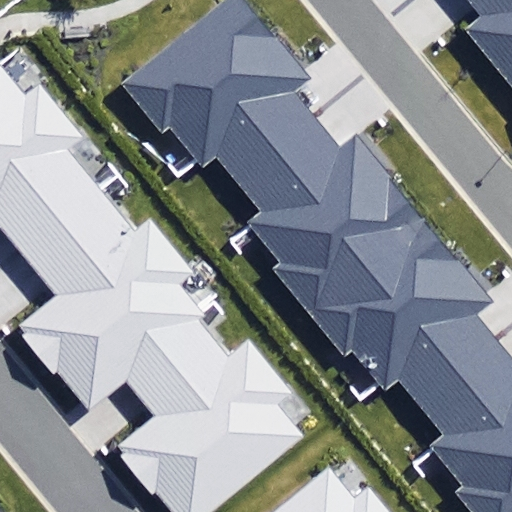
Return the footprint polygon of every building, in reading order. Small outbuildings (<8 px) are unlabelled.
[(234,179),(313,115),(294,91),(311,78),(248,0),(226,0),(122,84),(161,132),(170,125),(203,166),(216,156),(234,179)] [(511,0),(468,0),(482,17),(466,30),(511,86),(511,0)] [(0,223),(22,251),(100,188),(69,149),(83,138),(39,83),(24,95),(0,64),(0,223)] [(306,310),(423,216),(357,133),(339,147),(313,115),(234,179),(262,213),(249,223),(280,263),(273,269),(306,310)] [(87,409),(125,378),(199,320),(204,316),(178,284),(193,272),(151,220),(136,232),(100,188),(22,251),(57,296),(20,326),(25,332),(21,335),(53,374),(56,372),(87,409)] [(416,401),(495,338),(476,314),(492,302),(423,216),(306,310),(345,357),(351,351),(383,390),(398,378),(416,401)] [(199,320),(125,378),(155,415),(119,444),(126,452),(121,456),(153,496),(156,493),(171,511),(208,511),(303,437),(277,404),(291,393),(249,340),(228,357),(199,320)] [(511,511),(511,359),(495,338),(416,401),(443,434),(430,445),(462,486),(456,491),(472,511),(511,511)] [(387,511),(367,487),(353,498),(330,468),(273,511),(387,511)]
